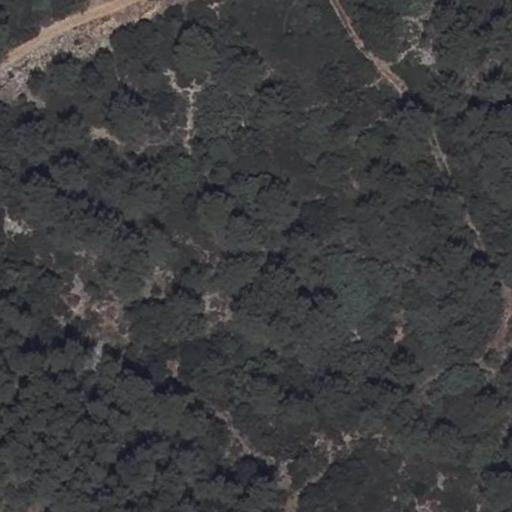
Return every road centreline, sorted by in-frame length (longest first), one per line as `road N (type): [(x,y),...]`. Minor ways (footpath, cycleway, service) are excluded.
road 1 (track): [(511,291),(439,134),(365,50),(337,0)]
road 2 (track): [(112,0),(0,67)]
